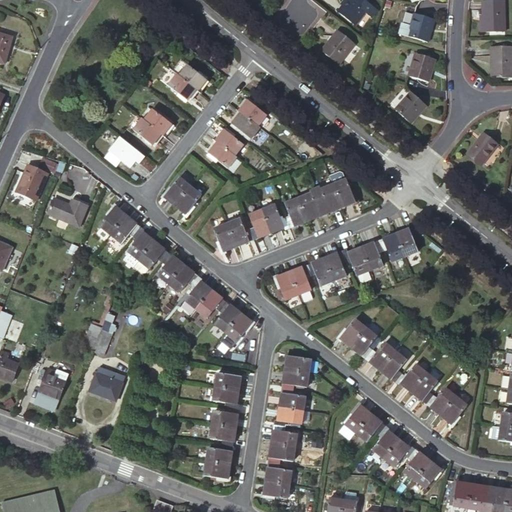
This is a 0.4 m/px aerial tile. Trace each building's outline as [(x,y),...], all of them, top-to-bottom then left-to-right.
[(367,0),(348,0),(344,5),(340,12),(356,24),(365,11),(374,17),(380,9),(367,0)] [(508,31),(507,1),(486,1),(486,17),(486,32),(508,31)] [(428,43),(434,20),(415,14),(408,37),(428,43)] [(0,29),(0,58),(2,59),(11,32),(0,29)] [(340,65),(356,43),(339,30),(323,51),(340,65)] [(511,77),(511,47),(492,47),(492,78),(511,77)] [(428,82),(435,59),(416,54),(409,76),(428,82)] [(196,91),(198,93),(209,80),(200,73),(198,74),(187,66),(178,77),(196,91)] [(186,104),(196,91),(178,77),(176,75),(168,86),(179,95),(178,97),(186,104)] [(410,123),(425,105),(410,92),(394,110),(410,123)] [(238,112),(240,114),(258,128),(267,117),(256,108),(257,107),(248,100),(238,112)] [(174,124),(165,117),(164,119),(153,110),(152,110),(144,121),(162,136),(164,137),(174,124)] [(258,128),(240,114),(230,127),(239,134),(240,132),(252,141),(260,130),(258,128)] [(162,136),(144,121),(142,120),(133,130),(145,139),(143,141),(152,148),(162,136)] [(244,147),(232,138),(234,136),(225,129),(215,142),(217,143),(235,158),(244,147)] [(480,166),(497,146),(483,135),(467,155),(480,166)] [(143,157),(121,139),(109,153),(105,158),(116,167),(120,162),(129,169),(134,162),(137,164),(143,157)] [(235,158),(217,143),(207,156),(215,163),(217,161),(228,170),(236,159),(235,158)] [(47,171),(28,162),(16,189),(36,198),(47,171)] [(333,186),(344,181),(341,174),(338,173),(329,177),(333,186)] [(162,198),(175,208),(190,188),(179,179),(171,190),(169,189),(162,198)] [(333,186),(342,209),(357,204),(353,193),(351,194),(346,181),(344,181),(333,186)] [(324,216),(342,209),(333,186),(315,193),(324,216)] [(190,188),(175,208),(187,218),(194,209),(193,207),(201,196),(190,188)] [(324,216),(315,193),(298,199),(307,223),(324,216)] [(48,212),(79,226),(88,204),(72,198),(69,203),(54,197),(48,212)] [(307,223),(298,199),(285,204),(290,218),(288,219),(292,229),(307,223)] [(99,227),(110,236),(127,217),(114,206),(107,215),(109,216),(99,227)] [(271,236),(286,230),(282,221),(282,219),(280,220),(275,207),(262,212),(271,236)] [(271,236),(262,212),(249,217),(254,230),(252,231),(256,242),(271,236)] [(139,227),(127,217),(110,236),(121,245),(130,234),(132,236),(139,227)] [(250,244),(246,234),(244,234),(239,221),(226,226),(235,250),(250,244)] [(235,250),(226,226),(212,231),(218,245),(215,245),(219,256),(235,250)] [(141,229),(139,227),(132,236),(134,237),(141,229)] [(141,229),(134,237),(136,239),(142,231),(143,230),(141,229)] [(410,230),(395,236),(404,259),(417,254),(412,241),(414,240),(410,230)] [(142,231),(136,239),(135,240),(137,241),(128,252),(129,253),(139,261),(155,242),(142,231)] [(395,236),(380,242),(384,252),(386,251),(391,264),(393,264),(402,260),(404,259),(395,236)] [(11,247),(0,241),(0,270),(1,271),(11,247)] [(167,252),(155,242),(139,261),(148,269),(149,270),(159,259),(160,261),(167,252)] [(375,243),(360,249),(369,273),(382,268),(377,254),(379,254),(375,243)] [(369,273),(360,249),(348,254),(345,255),(347,262),(349,266),(351,265),(356,278),(369,273)] [(167,252),(160,261),(162,262),(169,254),(167,252)] [(134,267),(139,261),(129,253),(125,258),(125,261),(133,268),(134,267)] [(346,278),(341,265),(343,264),(339,253),(324,259),(333,283),(346,278)] [(169,254),(162,262),(164,264),(171,256),(169,254)] [(184,266),(171,256),(164,264),(166,266),(157,277),(167,286),(184,266)] [(308,266),(313,276),(315,275),(320,288),(333,283),(324,259),(308,266)] [(402,260),(393,264),(395,269),(405,265),(402,260)] [(134,267),(141,273),(145,273),(148,269),(139,261),(134,267)] [(196,276),(184,266),(167,286),(178,294),(187,284),(189,285),(196,276)] [(308,278),(304,268),(289,274),(298,297),(301,296),(310,293),(311,292),(306,279),(308,278)] [(298,297),(289,274),(274,280),(278,290),(280,289),(284,299),(285,303),(298,297)] [(196,276),(189,285),(191,287),(198,278),(196,276)] [(200,280),(198,278),(191,287),(193,288),(200,281),(200,280)] [(212,291),(200,281),(193,288),(192,289),(194,291),(185,302),(196,310),(212,291)] [(284,299),(280,289),(278,290),(274,292),(278,301),(284,299)] [(212,291),(196,310),(207,320),(216,308),(217,310),(225,301),(212,291)] [(310,293),(301,296),(304,303),(312,299),(310,293)] [(5,297),(4,299),(0,309),(11,313),(14,314),(19,302),(5,297)] [(227,303),(225,301),(217,310),(219,312),(227,303)] [(229,305),(227,303),(219,312),(221,313),(229,305)] [(241,315),(229,305),(221,313),(223,315),(214,326),(225,335),(241,315)] [(0,309),(0,336),(2,337),(11,313),(0,309)] [(254,325),(241,315),(225,335),(226,336),(234,343),(236,344),(245,333),(246,334),(254,325)] [(345,330),(338,339),(351,349),(367,329),(356,320),(347,331),(345,330)] [(82,345),(92,350),(98,333),(101,326),(92,323),(82,345)] [(367,329),(351,349),(363,359),(370,350),(369,349),(378,338),(367,329)] [(98,333),(92,350),(101,353),(108,337),(98,333)] [(234,343),(226,336),(222,340),(230,347),(234,343)] [(367,362),(380,372),(396,352),(385,343),(376,355),(374,353),(367,362)] [(0,350),(0,375),(11,380),(17,364),(5,359),(7,353),(0,350)] [(372,352),(370,350),(363,359),(365,360),(372,352)] [(372,352),(365,360),(367,362),(374,353),(372,352)] [(407,361),(396,352),(380,372),(393,382),(400,374),(398,372),(407,361)] [(286,360),(284,370),(310,374),(312,360),(298,358),(298,356),(287,354),(286,360)] [(140,372),(144,360),(137,357),(133,370),(140,372)] [(398,384),(411,394),(427,374),(416,365),(407,376),(405,375),(404,377),(398,384)] [(52,375),(54,369),(48,366),(38,389),(57,397),(64,380),(52,375)] [(123,375),(99,366),(96,373),(95,372),(89,389),(113,399),(123,375)] [(55,367),(54,369),(52,375),(64,380),(67,372),(55,367)] [(434,369),(429,375),(436,381),(441,374),(434,369)] [(310,374),(284,370),(282,387),(293,388),(293,386),(308,388),(310,374)] [(216,374),(214,388),(239,392),(241,376),(230,374),(230,376),(216,374)] [(402,375),(400,374),(393,382),(395,384),(402,375)] [(436,381),(429,375),(427,374),(411,394),(424,404),(431,395),(429,394),(438,383),(436,381)] [(404,377),(402,375),(395,384),(397,385),(398,384),(404,377)] [(239,392),(214,388),(212,402),(226,404),(226,406),(228,406),(237,408),(239,392)] [(456,397),(445,388),(436,400),(435,398),(427,407),(440,417),(456,397)] [(292,393),(281,392),(279,408),(304,412),(306,398),(292,396),(292,393)] [(433,397),(431,395),(424,404),(426,405),(433,397)] [(435,398),(433,397),(426,405),(427,407),(435,398)] [(467,406),(456,397),(440,417),(453,427),(460,419),(458,417),(467,406)] [(344,425),(355,434),(371,414),(358,404),(351,413),(353,414),(344,425)] [(304,412),(279,408),(276,424),(287,426),(288,423),(302,425),(304,412)] [(213,411),(211,425),(236,429),(239,413),(227,411),(227,413),(213,411)] [(342,424),(344,425),(353,414),(351,413),(342,424)] [(371,414),(355,434),(365,443),(374,432),(376,433),(383,425),(371,414)] [(511,415),(501,414),(499,428),(511,429),(511,415)] [(236,429),(211,425),(209,439),(223,441),(223,443),(234,445),(236,429)] [(355,434),(344,425),(338,432),(349,441),(355,434)] [(385,426),(383,425),(376,433),(378,435),(385,426)] [(385,426),(378,435),(381,437),(386,430),(387,428),(385,426)] [(498,439),(499,428),(492,427),(490,438),(498,439)] [(511,429),(499,428),(498,439),(497,441),(511,444),(511,446),(511,445),(511,429)] [(297,435),(283,432),(283,430),(272,429),(270,445),(295,449),(297,435)] [(386,430),(381,437),(379,439),(381,440),(372,451),(383,460),(399,440),(386,430)] [(399,440),(383,460),(394,469),(403,457),(405,459),(406,457),(412,450),(399,440)] [(270,445),(268,461),(279,462),(279,460),(293,462),(295,449),(270,445)] [(207,448),(205,462),(230,466),(233,450),(222,448),(221,450),(207,448)] [(412,450),(406,457),(408,459),(415,450),(413,448),(412,450)] [(417,451),(415,450),(408,459),(410,460),(417,451)] [(417,451),(410,460),(412,462),(403,473),(414,481),(430,461),(417,451)] [(443,472),(430,461),(414,481),(425,490),(434,479),(436,480),(443,472)] [(230,466),(205,462),(203,476),(217,478),(217,480),(228,482),(230,466)] [(292,472),(278,470),(278,468),(267,466),(264,482),(290,486),(292,472)] [(290,486),(264,482),(263,493),(262,498),(273,500),(274,498),(288,500),(290,486)] [(466,510),(470,485),(454,482),(452,493),(450,493),(448,507),(452,508),(466,510)] [(0,499),(3,511),(39,511),(58,507),(57,504),(51,483),(0,497),(0,499)] [(482,511),(485,511),(489,487),(470,485),(466,510),(482,511)] [(504,511),(508,490),(489,487),(485,511),(504,511)] [(346,493),(345,501),(355,502),(356,494),(346,493)] [(273,500),(262,498),(261,506),(272,508),(273,500)] [(341,511),(343,501),(329,499),(327,511),(341,511)] [(169,511),(171,506),(157,501),(154,507),(166,511),(169,511)] [(355,511),(357,503),(355,502),(345,501),(343,501),(341,511),(355,511)]
